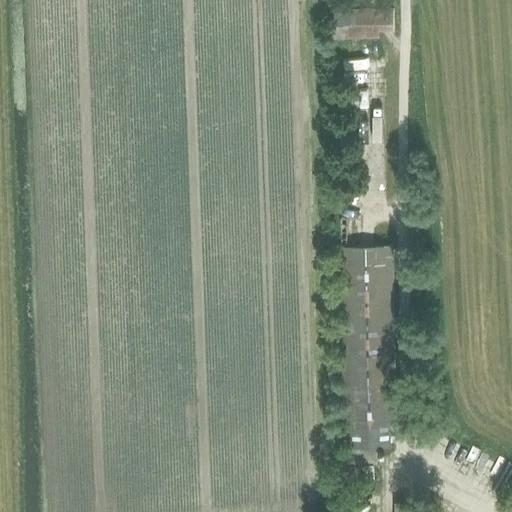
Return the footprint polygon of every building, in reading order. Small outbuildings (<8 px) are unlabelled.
[(335,39),(379,37),(379,31),(394,31),(394,7),(334,9),(335,39)] [(376,166),(386,166),(385,146),(376,146),(376,166)] [(346,464),(348,464),(349,479),(373,478),(372,463),(378,463),(378,446),(391,445),(390,425),(396,424),(393,244),(340,246),(346,464)] [(397,506),(408,506),(409,489),(398,488),(397,506)] [(368,505),(369,495),(340,493),(339,503),(368,505)]
